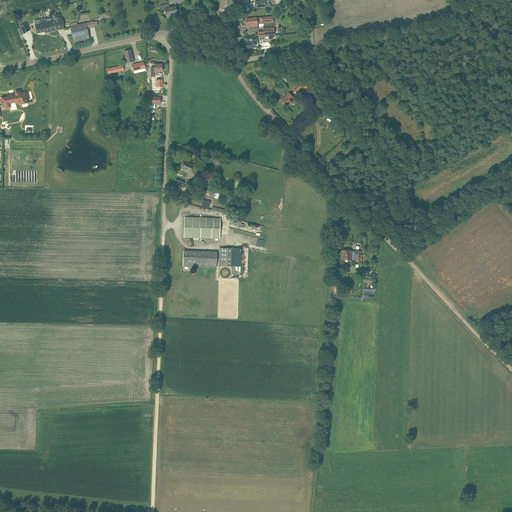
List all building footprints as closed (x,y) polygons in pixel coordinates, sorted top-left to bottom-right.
[(260,0),(261,1),(255,1),(256,8),(271,6),(270,4),(269,4),(269,2),(270,1),(269,0),(260,0)] [(177,15),(176,10),(176,7),(170,8),(169,4),(159,6),(160,10),(165,9),(167,17),(177,15)] [(54,22),(52,22),(54,32),(64,30),(64,29),(62,20),(61,20),(61,19),(60,15),(53,16),(54,20),(54,22)] [(257,23),(274,21),(273,17),(251,18),(246,19),(247,27),(258,27),(257,23)] [(52,22),(51,20),(47,21),(47,20),(41,21),(42,24),(35,26),(37,34),(45,33),(45,34),(54,32),(52,22)] [(76,25),(75,24),(75,23),(71,24),(71,26),(70,27),(74,43),(90,40),(89,35),(86,23),(78,25),(76,25)] [(30,30),(26,24),(20,27),(24,33),(30,30)] [(274,35),(274,27),(264,28),(265,36),(272,35),(274,35)] [(249,38),(244,39),(245,46),(246,46),(246,49),(255,48),(255,42),(250,43),(249,38)] [(133,61),(132,55),(131,50),(124,52),(125,57),(127,63),(133,61)] [(144,62),(132,65),(133,71),(145,68),(144,62)] [(154,68),(151,68),(151,70),(151,72),(151,73),(156,73),(157,88),(163,87),(162,71),(162,64),(154,65),(154,68)] [(122,66),(107,69),(108,74),(124,71),(122,66)] [(304,82),(296,90),(299,94),(308,86),(304,82)] [(7,97),(1,99),(3,106),(5,106),(6,108),(10,107),(10,103),(15,102),(15,103),(21,102),(22,104),(27,103),(26,99),(25,92),(20,93),(20,91),(15,92),(16,94),(8,96),(8,97),(7,97)] [(289,93),(284,98),(281,101),(286,107),(294,99),(289,93)] [(176,152),(176,151),(179,153),(181,148),(178,147),(173,145),(171,150),(176,152)] [(366,162),(370,157),(367,153),(362,158),(366,162)] [(197,165),(182,160),(178,169),(194,174),(197,165)] [(196,201),(202,203),(201,207),(208,209),(210,202),(207,201),(208,199),(204,197),(206,190),(199,189),(196,201)] [(220,218),(185,217),(184,238),(220,239),(220,218)] [(219,266),(240,267),(241,249),(219,248),(219,266)] [(348,262),(348,261),(361,261),(362,255),(361,255),(361,251),(351,251),(342,250),(342,254),(341,254),(341,260),(342,260),(342,262),(341,265),(348,266),(348,262)] [(216,268),(217,253),(192,252),(192,253),(187,253),(186,255),(183,255),(183,267),(216,268)]
